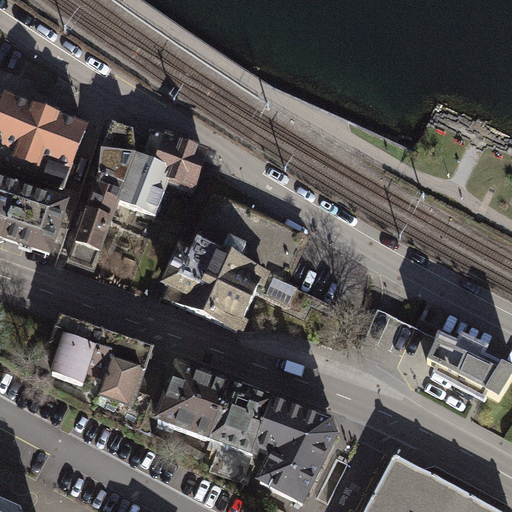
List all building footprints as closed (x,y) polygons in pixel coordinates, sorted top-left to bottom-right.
[(6,89),(0,104),(0,163),(65,189),(91,122),(6,89)] [(151,137),(113,119),(103,147),(101,173),(127,182),(138,153),(144,155),(151,137)] [(151,137),(144,155),(175,167),(169,181),(193,190),(206,157),(151,137)] [(144,155),(138,153),(127,182),(119,201),(155,216),(169,181),(175,167),(144,155)] [(0,173),(0,235),(52,253),(71,198),(0,173)] [(127,182),(101,173),(88,208),(114,217),(119,201),(127,182)] [(193,236),(198,238),(267,269),(256,293),(290,308),(298,291),(286,285),(308,236),(213,193),(193,236)] [(114,217),(88,208),(69,262),(95,271),(114,217)] [(267,269),(198,238),(194,246),(186,242),(165,286),(176,291),(171,302),(237,333),(256,293),(267,269)] [(59,312),(41,359),(54,364),(51,372),(84,384),(88,373),(93,376),(110,331),(59,312)] [(110,331),(93,376),(103,379),(98,395),(135,408),(155,347),(110,331)] [(442,338),(427,365),(501,404),(511,386),(511,371),(487,360),(491,351),(465,339),(460,347),(442,338)] [(178,359),(155,419),(260,457),(262,451),(271,454),(258,481),(307,505),(343,435),(336,417),(178,359)] [(395,458),(366,511),(500,511),(421,471),(395,458)]
